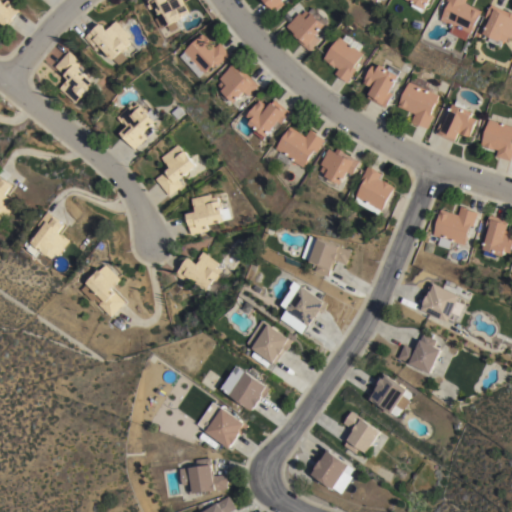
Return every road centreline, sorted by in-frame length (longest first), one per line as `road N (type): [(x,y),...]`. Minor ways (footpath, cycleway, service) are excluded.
road 1 (residential): [(295,511),(268,487),(272,454),(383,289),(432,164)]
road 2 (residential): [(511,188),(432,164),(342,116),(284,68),(223,0)]
road 3 (residential): [(151,246),(125,183),(0,73)]
